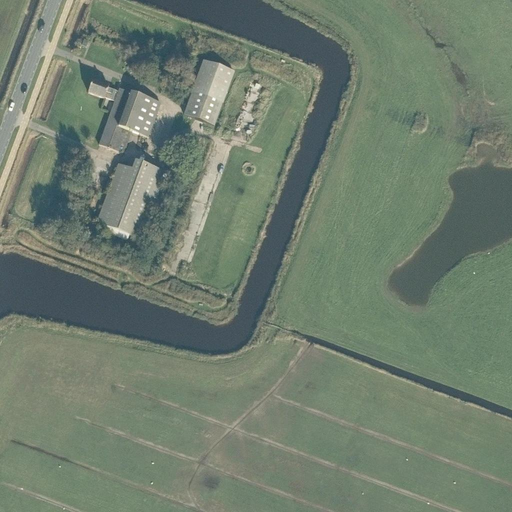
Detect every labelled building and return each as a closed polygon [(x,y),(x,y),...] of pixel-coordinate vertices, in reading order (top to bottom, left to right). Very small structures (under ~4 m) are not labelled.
[(202,62),(183,116),(214,127),(224,97),(233,73),(202,62)] [(103,100),(106,91),(107,88),(92,82),(87,95),(103,101),(103,100)] [(117,127),(130,95),(118,90),(117,94),(113,104),(106,123),(117,127)] [(103,100),(113,104),(117,94),(106,91),(103,100)] [(117,127),(106,123),(97,146),(117,153),(125,131),(147,140),(159,106),(130,95),(117,127)] [(117,166),(95,225),(104,228),(102,234),(127,243),(129,237),(138,241),(163,173),(134,163),(130,171),(117,166)]
